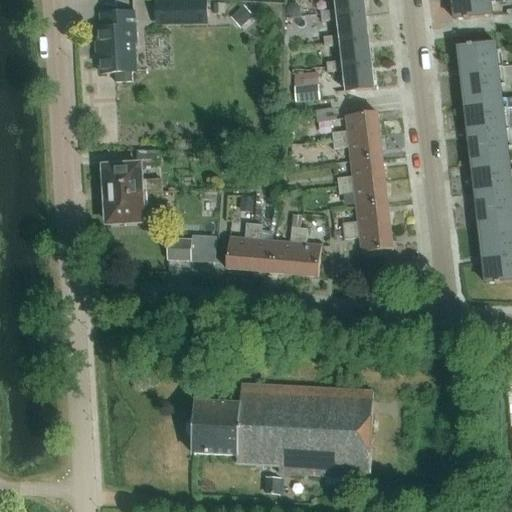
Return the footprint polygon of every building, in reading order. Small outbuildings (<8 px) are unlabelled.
[(338,0),(339,11),(340,16),(368,13),(366,0),(338,0)] [(453,0),(457,22),(468,20),(468,21),(472,21),(472,20),(494,17),(493,7),(498,6),(498,3),(493,4),(492,0),(453,0)] [(291,6),(288,10),(289,15),(293,18),(298,18),(301,14),(301,9),(297,5),(291,6)] [(370,39),(368,13),(340,16),(339,11),(323,13),(324,23),(340,21),(342,37),(343,42),(370,39)] [(103,75),(116,74),(117,84),(134,83),(133,73),(137,73),(135,44),(137,43),(135,13),(103,15),(103,30),(100,30),(103,75)] [(373,64),(370,39),(343,42),(342,37),(325,39),(327,49),(343,47),(345,63),(346,67),(373,64)] [(461,48),(468,107),(504,103),(502,90),(508,89),(507,86),(502,87),(498,56),(504,55),(503,52),(498,53),(497,43),(475,46),(475,45),(469,46),(469,47),(461,48)] [(346,67),(345,63),(329,65),(330,75),(346,73),(348,92),(348,93),(377,90),(377,88),(376,88),(373,64),(346,67)] [(321,101),(320,85),(295,87),(297,103),(321,101)] [(468,107),(475,166),(511,162),(510,152),(511,152),(511,148),(509,149),(505,114),(511,113),(510,110),(505,111),(504,103),(468,107)] [(348,118),(348,119),(350,132),(334,134),(335,143),(382,137),(379,114),(348,118)] [(354,164),(384,160),(382,137),(335,143),(336,151),(352,149),(354,164)] [(108,197),(164,193),(163,181),(142,183),(142,166),(160,165),(160,151),(138,152),(139,167),(138,167),(135,165),(127,165),(125,168),(106,169),(107,172),(104,175),(105,181),(107,184),(108,197)] [(387,183),(384,160),(354,164),(355,178),(340,180),(341,188),(387,183)] [(511,172),(511,162),(475,166),(481,226),(511,222),(511,172)] [(359,209),(390,205),(387,183),(341,188),(342,196),(358,194),(359,209)] [(164,206),(164,193),(108,197),(109,211),(107,214),(107,220),(109,222),(109,225),(129,224),(132,226),(138,226),(141,223),(145,223),(144,207),(164,206)] [(392,228),(390,205),(359,209),(361,224),(345,226),(346,233),(392,228)] [(511,222),(481,226),(488,285),(498,284),(498,285),(504,284),(504,283),(511,282),(511,222)] [(229,270),(252,272),(256,226),(248,225),(247,241),(232,239),(229,270)] [(252,272),(275,274),(278,244),(263,242),(264,226),(256,226),(252,272)] [(395,251),(392,228),(346,233),(347,241),(363,239),(365,254),(395,251)] [(275,274),(298,276),(302,229),(294,229),(292,245),(278,244),(275,274)] [(302,229),(298,276),(321,278),(324,247),(309,246),(310,230),(302,229)] [(170,263),(194,264),(195,243),(171,242),(170,263)] [(370,480),(375,394),(243,387),(242,406),(201,403),(200,402),(198,402),(197,403),(197,404),(198,405),(199,405),(197,452),(195,453),(195,455),(196,456),(198,456),(199,455),(240,457),(239,465),(281,467),(280,475),(370,480)] [(283,480),(268,479),(266,496),(282,497),(283,480)]
